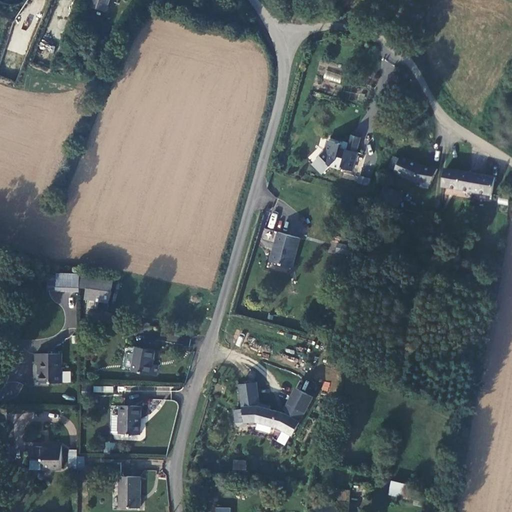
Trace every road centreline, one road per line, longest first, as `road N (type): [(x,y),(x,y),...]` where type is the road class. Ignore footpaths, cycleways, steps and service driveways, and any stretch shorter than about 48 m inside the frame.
road 1 (unclassified): [(177,511),(170,459),(217,328),(283,74),(281,41)]
road 2 (unclassified): [(281,41),(323,26),(379,40),(446,117),(511,163)]
